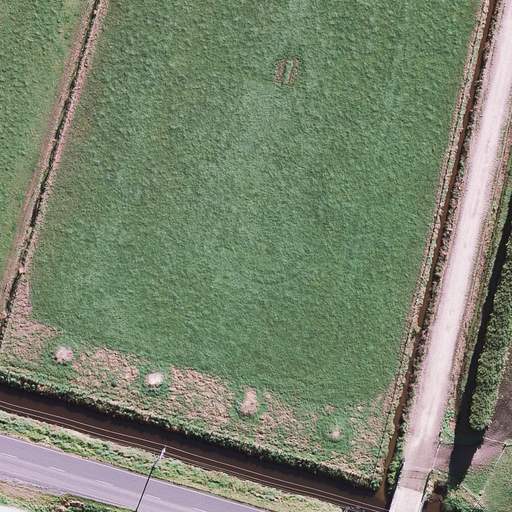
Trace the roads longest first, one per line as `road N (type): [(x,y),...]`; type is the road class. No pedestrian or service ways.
road 1 (track): [(511,124),(402,511)]
road 2 (unclassified): [(0,453),(203,511)]
